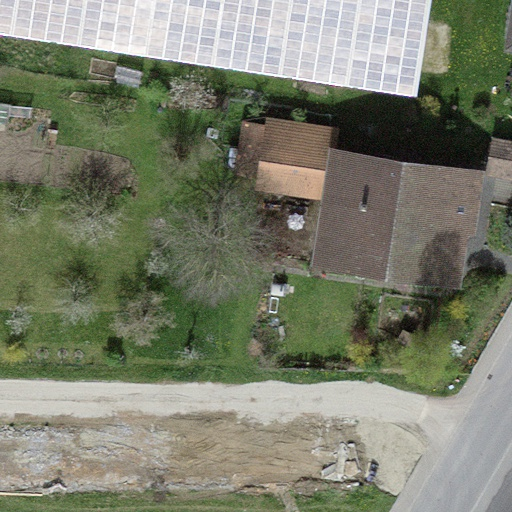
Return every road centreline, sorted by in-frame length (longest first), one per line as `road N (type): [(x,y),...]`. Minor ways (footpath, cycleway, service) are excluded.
road 1 (unknown): [(0,377),(511,389)]
road 2 (residential): [(511,398),(444,511)]
